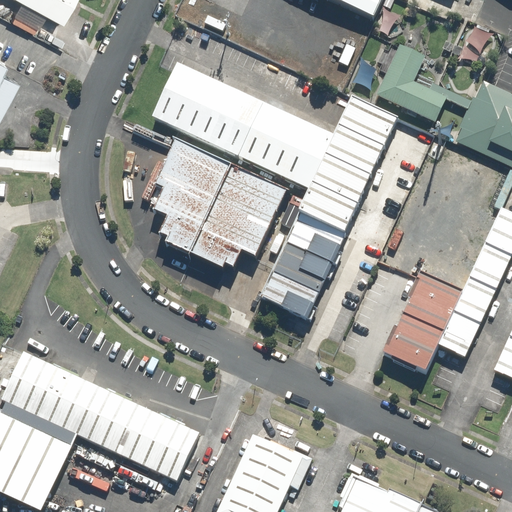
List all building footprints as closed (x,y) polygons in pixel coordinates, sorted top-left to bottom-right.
[(20,0),(59,20),(69,0),(20,0)] [(323,0),(375,23),(384,0),(323,0)] [(425,59),(399,47),(375,99),(435,126),(447,99),(413,84),(425,59)] [(0,71),(0,65),(2,62),(0,60),(0,105),(14,79),(0,71)] [(308,189),(332,136),(174,65),(150,119),(308,189)] [(498,114),(463,98),(450,127),(485,143),(498,114)] [(354,99),(297,217),(344,239),(400,121),(354,99)] [(511,129),(507,127),(495,154),(511,161),(511,129)] [(192,257),(231,169),(176,145),(156,191),(163,194),(153,215),(167,221),(158,242),(192,257)] [(286,194),(231,169),(192,257),(232,275),(242,254),(256,260),(286,194)] [(511,257),(511,214),(502,210),(464,295),(440,349),(466,361),(511,257)] [(344,239),(297,217),(261,301),(307,322),(344,239)] [(427,376),(440,349),(464,295),(422,277),(385,358),(427,376)] [(511,334),(495,373),(511,380),(511,334)] [(200,433),(24,355),(1,405),(177,484),(200,433)] [(67,439),(0,408),(0,490),(36,506),(67,439)] [(278,511),(302,460),(253,437),(219,511),(278,511)] [(416,511),(418,508),(354,479),(339,511),(416,511)]
